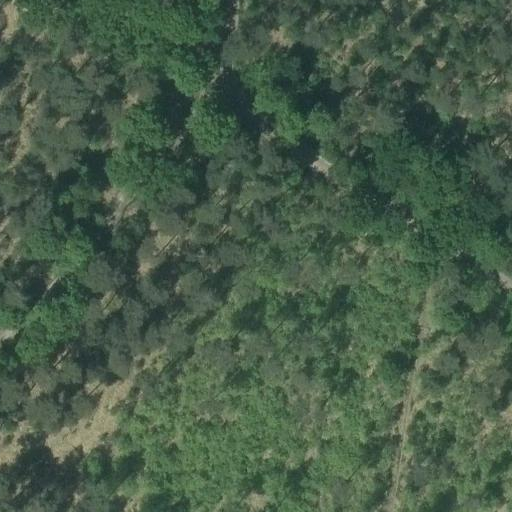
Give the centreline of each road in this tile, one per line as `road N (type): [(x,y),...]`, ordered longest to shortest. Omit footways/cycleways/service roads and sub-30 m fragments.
road 1 (track): [(217,86),(511,282)]
road 2 (track): [(217,86),(0,345)]
road 3 (track): [(84,0),(217,86)]
